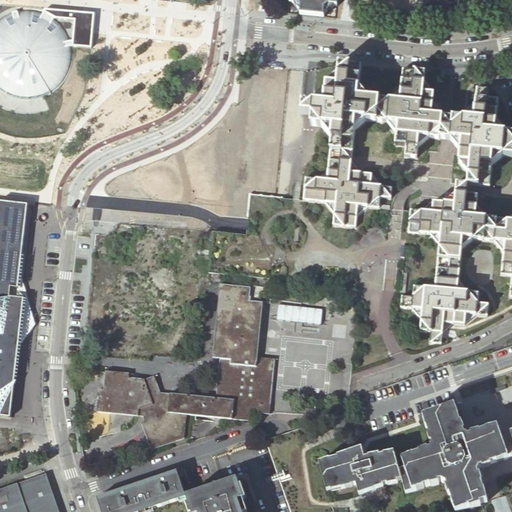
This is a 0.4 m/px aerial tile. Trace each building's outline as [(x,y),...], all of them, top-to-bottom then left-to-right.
[(285,0),(285,3),(293,4),(296,8),(295,16),(319,19),(320,10),(324,7),(332,8),(332,0),(285,0)] [(76,55),(76,53),(75,47),(75,43),(73,38),(72,35),(70,32),(68,28),(66,25),(63,22),(61,20),(58,17),(55,15),(50,13),(46,11),(44,10),(42,10),(38,9),(32,9),(28,9),(24,9),(19,11),(16,12),(12,13),(7,16),(4,19),(1,21),(0,22),(0,82),(3,85),(7,88),(11,91),(14,92),(18,94),(21,95),(25,95),(31,96),(35,96),(39,95),(43,95),(48,93),(53,91),(56,89),(59,87),(62,84),(65,81),(68,78),(70,74),(72,70),(74,65),(75,60),(76,55)] [(45,9),(44,10),(46,11),(50,13),(55,15),(58,17),(61,20),(63,22),(66,25),(68,28),(70,32),(72,35),(73,38),(75,43),(75,47),(88,48),(92,14),(45,9)] [(279,66),(279,58),(254,57),(254,65),(279,66)] [(351,65),(330,63),(328,82),(319,82),(317,103),(303,102),(301,125),(322,127),(316,183),(297,181),(295,201),(326,205),(324,226),(343,228),(345,207),(369,209),(370,198),(380,200),(381,189),(360,186),(362,175),(340,172),(346,118),(369,121),(371,97),(348,94),(351,65)] [(414,92),(416,71),(395,69),(392,98),(371,97),(369,121),(389,124),(387,146),(396,147),(395,158),(407,159),(409,136),(433,139),(436,116),(424,114),(426,93),(414,92)] [(467,119),(436,116),(433,139),(452,141),(450,163),(462,164),(460,186),(480,187),(483,156),(505,158),(507,135),(486,133),(490,101),(480,101),(481,89),(471,88),(467,119)] [(419,341),(430,342),(432,323),(454,325),(455,314),(475,317),(477,305),(468,304),(469,295),(449,293),(454,240),(476,243),(478,231),(489,232),(490,221),(467,218),(469,198),(459,197),(460,186),(447,184),(445,205),(424,203),(423,214),(401,213),(400,234),(429,237),(425,280),(424,291),(405,289),(403,297),(392,296),(391,308),(412,310),(410,332),(420,333),(419,341)] [(213,243),(210,268),(393,286),(394,277),(425,280),(429,237),(400,234),(401,213),(369,209),(345,207),(343,228),(324,226),(326,205),(295,201),(271,199),(252,197),(250,219),(248,240),(211,236),(211,242),(213,243)] [(0,415),(10,417),(18,343),(20,343),(34,324),(21,277),(18,276),(27,205),(0,201),(0,415)] [(508,223),(490,221),(489,232),(478,231),(476,243),(496,245),(493,279),(502,280),(500,298),(511,299),(511,297),(511,201),(510,202),(508,223)] [(393,286),(210,268),(210,274),(392,293),(393,286)] [(248,285),(217,282),(212,353),(215,354),(212,395),(158,391),(150,374),(145,376),(128,375),(128,371),(105,368),(103,385),(97,385),(95,409),(139,413),(141,418),(137,418),(148,446),(182,435),(184,411),(247,416),(248,409),(266,411),(272,356),(255,354),(259,299),(248,298),(248,285)] [(460,433),(450,405),(418,416),(428,443),(426,448),(398,458),(401,467),(394,470),(393,470),(398,482),(402,494),(441,481),(451,511),(453,511),(484,501),(473,470),(505,459),(497,436),(496,433),(493,425),(464,435),(460,433)] [(511,430),(497,436),(505,459),(511,456),(511,430)] [(317,463),(324,493),(338,490),(338,492),(353,490),(356,498),(367,494),(366,490),(398,482),(393,470),(394,470),(388,453),(376,456),(375,454),(361,458),(358,449),(343,453),(344,455),(317,463)] [(96,496),(100,511),(135,511),(181,496),(186,511),(238,511),(234,500),(241,498),(234,478),(233,478),(182,496),(173,469),(96,496)] [(0,511),(59,511),(47,472),(0,487),(0,511)]
